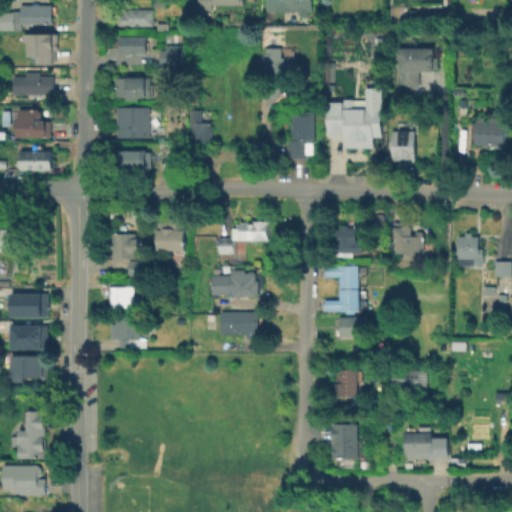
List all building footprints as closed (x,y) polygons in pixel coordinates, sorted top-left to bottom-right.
[(198,0),(213,0),(213,8),(199,8),(198,0)] [(312,0),(312,7),(308,8),(308,9),(298,9),(298,7),(268,8),(268,0),(312,0)] [(53,4),(53,23),(21,23),(21,4),(53,4)] [(397,5),(408,5),(408,24),(397,23),(390,23),(390,5),(397,5)] [(506,7),(468,8),(469,25),(507,24),(506,7)] [(153,9),(153,19),(156,19),(156,24),(131,25),(131,23),(120,23),(119,14),(125,14),(125,10),(130,10),(130,9),(153,9)] [(0,13),(14,13),(14,30),(0,30),(0,13)] [(29,34),(60,34),(60,51),(57,51),(57,65),(39,65),(39,57),(29,58),(29,34)] [(146,35),(146,53),(129,53),(129,55),(118,55),(118,35),(146,35)] [(420,84),(400,84),(399,53),(398,52),(398,47),(400,45),(400,42),(435,41),(435,53),(439,53),(439,66),(420,66),(420,84)] [(185,50),(185,65),(162,65),(161,48),(167,48),(167,45),(187,44),(187,50),(185,50)] [(282,47),(282,57),(284,57),(284,61),(292,61),(293,75),(283,75),(283,79),(264,80),(263,52),(267,52),(267,47),(282,47)] [(41,71),(41,75),(56,75),(56,94),(55,94),(54,100),(30,100),(30,94),(15,94),(15,75),(27,75),(27,71),(41,71)] [(152,77),(153,84),(155,84),(155,96),(141,96),(141,98),(130,98),(130,95),(118,96),(117,77),(128,76),(128,74),(135,74),(135,77),(152,77)] [(342,98),(364,98),(364,86),(382,86),(382,136),(372,136),(372,147),(342,147),(342,136),(326,136),(326,101),(342,101),(342,98)] [(152,106),(152,136),(120,136),(119,106),(152,106)] [(54,120),(54,136),(19,136),(19,130),(16,130),(13,127),(14,123),(16,121),(19,121),(19,116),(20,116),(20,108),(41,108),(43,111),(43,120),(54,120)] [(214,121),(214,140),(192,140),(192,109),(204,109),(204,121),(214,121)] [(315,111),(315,142),(314,142),(314,153),(307,153),(307,157),(287,157),(287,128),(292,128),(292,110),(315,111)] [(506,122),(504,145),(490,144),(490,147),(486,147),(486,144),(474,143),(475,120),(506,122)] [(416,129),(416,159),(410,159),(410,163),(400,164),(400,159),(393,160),(392,145),(390,145),(390,139),(393,139),(393,130),(416,129)] [(55,149),(55,169),(23,169),(23,150),(55,149)] [(153,151),(153,167),(149,167),(149,169),(119,169),(119,149),(149,149),(149,151),(153,151)] [(157,246),(156,220),(169,219),(169,218),(184,217),(185,245),(157,246)] [(269,219),(269,240),(254,240),(254,239),(240,239),(240,241),(234,241),(235,251),(219,251),(220,237),(233,237),(233,228),(236,228),(236,224),(240,224),(240,222),(241,221),(254,221),(254,219),(269,219)] [(395,219),(411,219),(411,232),(415,231),(416,229),(421,229),(424,232),(424,249),(396,249),(396,240),(395,240),(395,219)] [(348,224),(348,227),(356,226),(357,241),(360,240),(360,251),(333,252),(332,227),(341,226),(341,224),(348,224)] [(0,228),(12,228),(12,251),(0,250),(0,228)] [(137,232),(137,238),(140,237),(141,251),(137,252),(137,257),(114,257),(114,248),(111,248),(112,242),(114,242),(114,232),(137,232)] [(472,233),(472,235),(479,236),(479,248),(483,248),(483,264),(457,264),(458,235),(465,235),(465,233),(472,233)] [(147,259),(147,276),(129,276),(129,259),(147,259)] [(511,274),(508,275),(494,275),(494,259),(508,259),(508,260),(511,260),(511,274)] [(356,264),(322,265),(322,276),(337,276),(337,286),(356,286),(356,264)] [(245,268),(245,272),(256,272),(256,280),(259,279),(259,295),(231,296),(231,293),(213,293),(212,274),(230,273),(230,271),(231,271),(231,269),(245,268)] [(131,285),(131,286),(134,285),(135,295),(138,295),(138,307),(111,307),(110,285),(131,285)] [(496,285),(495,295),(482,295),(483,285),(496,285)] [(337,288),(356,288),(356,310),(352,310),(352,312),(343,313),(343,310),(322,310),(322,299),(337,299),(337,288)] [(9,292),(46,292),(46,301),(47,301),(47,308),(46,308),(46,317),(9,317),(9,292)] [(258,310),(258,338),(246,337),(246,333),(221,333),(221,310),(258,310)] [(360,315),(365,315),(365,320),(369,320),(369,330),(365,330),(365,335),(341,336),(340,330),(335,330),(335,323),(339,323),(339,316),(360,315)] [(141,316),(141,338),(147,337),(147,346),(128,346),(128,338),(117,338),(116,331),(114,331),(114,316),(141,316)] [(3,324),(40,324),(40,333),(41,333),(41,340),(40,340),(40,349),(3,349),(3,324)] [(451,348),(451,339),(468,339),(468,348),(451,348)] [(47,353),(47,377),(15,378),(15,359),(23,359),(23,353),(47,353)] [(359,368),(359,395),(331,394),(330,382),(337,382),(337,368),(359,368)] [(414,369),(413,382),(394,381),(395,368),(414,369)] [(496,399),(496,389),(511,389),(511,399),(496,399)] [(47,408),(46,457),(19,456),(19,449),(12,449),(13,435),(19,435),(19,429),(24,429),(24,411),(27,411),(28,405),(43,406),(47,408)] [(333,454),(333,419),(359,419),(360,453),(333,454)] [(435,432),(435,438),(448,438),(449,456),(407,457),(407,433),(435,432)] [(39,462),(39,476),(46,476),(46,492),(17,492),(17,488),(5,487),(5,462),(39,462)]
